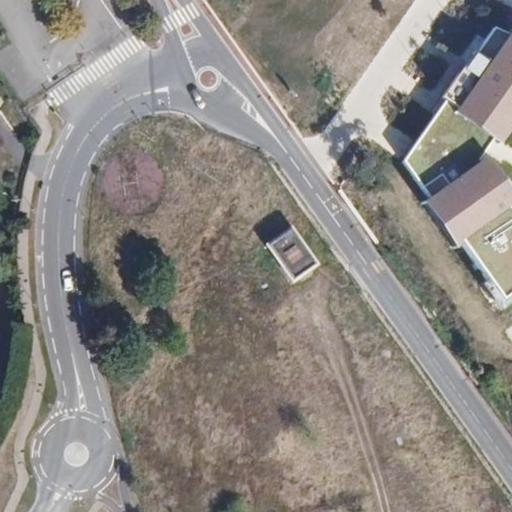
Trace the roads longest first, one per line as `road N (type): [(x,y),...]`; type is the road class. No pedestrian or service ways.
road 1 (residential): [(181,87),(122,102),(78,149),(68,175),(60,259),(82,402),(78,428)]
road 2 (residential): [(511,466),(300,169)]
road 3 (residential): [(300,169),(334,141),(435,0)]
